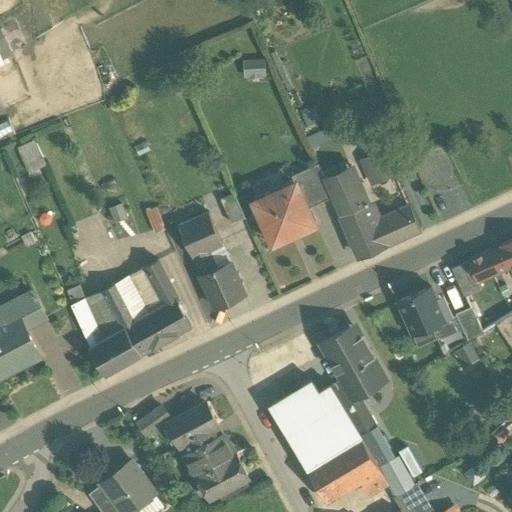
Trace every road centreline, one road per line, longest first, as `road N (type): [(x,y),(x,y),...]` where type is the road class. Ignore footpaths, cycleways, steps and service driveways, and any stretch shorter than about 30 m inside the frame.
road 1 (residential): [(511,220),(219,355)]
road 2 (residential): [(219,355),(30,447)]
road 3 (residential): [(306,511),(219,355)]
